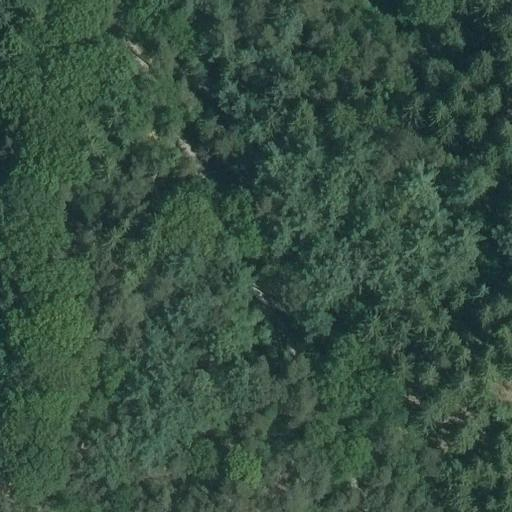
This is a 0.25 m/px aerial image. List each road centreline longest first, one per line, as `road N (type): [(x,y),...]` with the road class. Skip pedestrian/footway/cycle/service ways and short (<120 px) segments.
road 1 (track): [(394,511),(329,461),(111,0)]
road 2 (track): [(35,511),(121,357),(157,267),(209,207)]
